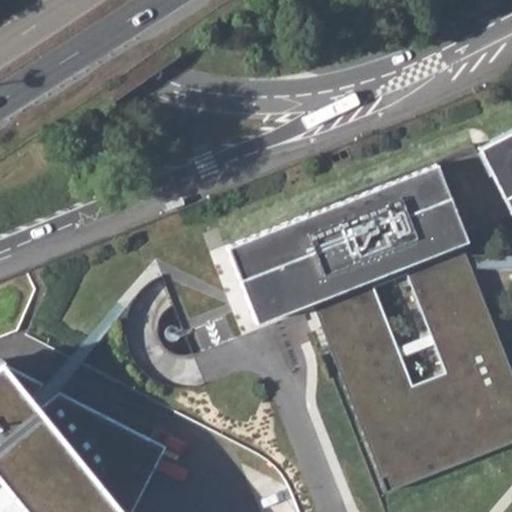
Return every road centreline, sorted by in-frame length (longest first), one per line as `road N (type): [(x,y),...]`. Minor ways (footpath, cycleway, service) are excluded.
road 1 (primary): [(0,257),(311,123),(355,91)]
road 2 (secondary): [(58,0),(73,26),(159,82),(266,102),(355,91)]
road 3 (primary): [(0,109),(175,0)]
road 4 (secondary): [(355,91),(511,13)]
